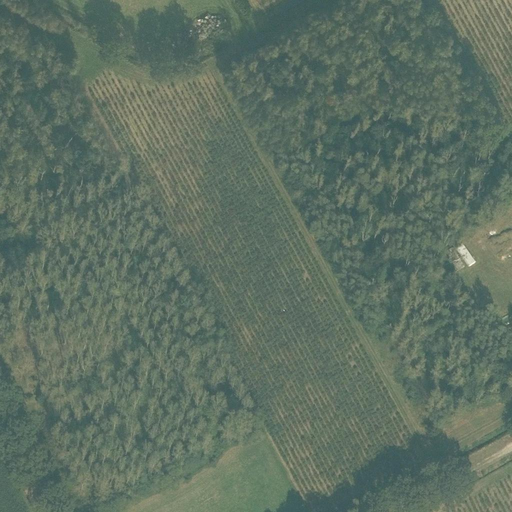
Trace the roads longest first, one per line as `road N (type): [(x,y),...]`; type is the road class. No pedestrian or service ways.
road 1 (track): [(0,4),(166,79),(186,78),(326,0)]
road 2 (track): [(511,450),(398,511)]
